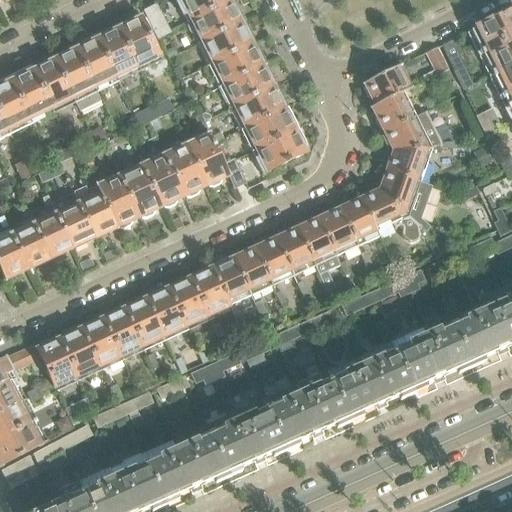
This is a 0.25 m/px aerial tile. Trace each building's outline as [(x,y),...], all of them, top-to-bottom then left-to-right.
[(188,23),(233,1),(232,0),(178,0),(179,0),(179,1),(177,2),(184,17),(185,16),(188,23)] [(200,45),(243,21),(233,1),(188,23),(195,36),(192,38),(196,46),(200,45)] [(168,34),(155,7),(144,12),(152,29),(157,39),(168,34)] [(511,65),(511,12),(505,16),(504,15),(475,29),(476,30),(470,32),(492,75),(511,65)] [(160,59),(146,32),(138,15),(115,26),(137,70),(160,59)] [(210,65),(254,43),(243,21),(200,45),(210,65)] [(137,70),(115,26),(94,37),(116,81),(137,70)] [(116,81),(94,37),(72,47),(94,92),(116,81)] [(455,39),(441,47),(441,48),(454,73),(463,69),(456,54),(461,51),(456,40),(455,39)] [(221,88),(265,65),(254,43),(210,65),(221,88)] [(94,92),(72,47),(51,58),(73,102),(79,113),(100,103),(94,92)] [(177,56),(173,48),(164,53),(169,61),(177,56)] [(448,71),(437,50),(436,49),(426,54),(437,76),(448,71)] [(73,102),(51,58),(29,68),(51,112),(73,102)] [(232,109),(276,86),(265,65),(221,88),(226,98),(232,109)] [(511,65),(492,75),(511,114),(511,65)] [(51,112),(29,68),(8,79),(30,123),(51,112)] [(463,69),(454,73),(457,79),(467,74),(464,68),(463,69)] [(409,91),(397,69),(363,86),(365,89),(363,90),(367,99),(369,98),(374,108),(404,94),(409,91)] [(425,83),(436,77),(434,72),(422,78),(425,83)] [(454,84),(447,72),(439,76),(445,89),(454,84)] [(467,74),(457,79),(460,85),(470,80),(467,74)] [(30,123),(8,79),(0,82),(0,116),(8,133),(30,123)] [(470,80),(460,85),(463,90),(473,85),(470,80)] [(243,130),(287,108),(276,86),(232,109),(243,130)] [(197,100),(193,92),(185,96),(189,104),(197,100)] [(416,117),(404,94),(374,108),(371,109),(376,121),(374,122),(379,131),(381,130),(383,134),(416,117)] [(81,118),(76,108),(71,110),(76,121),(81,118)] [(254,151),(297,129),(287,108),(243,130),(254,151)] [(214,117),(210,109),(201,114),(204,122),(214,117)] [(486,112),(476,118),(479,123),(489,118),(486,112)] [(0,137),(8,133),(0,116),(0,137)] [(206,128),(204,123),(201,116),(195,119),(201,131),(206,128)] [(433,150),(416,117),(383,134),(384,137),(382,138),(387,147),(389,146),(392,153),(433,150)] [(489,118),(479,123),(482,129),(492,123),(489,118)] [(159,128),(155,120),(148,123),(153,131),(159,128)] [(492,123),(482,129),(485,134),(495,129),(492,123)] [(106,141),(100,128),(90,133),(97,146),(106,141)] [(305,154),(303,150),(307,148),(297,129),(254,151),(258,159),(255,160),(262,175),(266,174),(305,154)] [(40,142),(36,133),(31,136),(35,144),(40,142)] [(223,167),(213,145),(208,133),(197,138),(198,141),(185,146),(205,188),(208,187),(208,189),(212,189),(218,186),(221,183),(220,181),(228,178),(223,167)] [(96,148),(89,134),(83,136),(90,151),(96,148)] [(223,140),(220,134),(211,138),(215,145),(223,140)] [(205,188),(185,146),(184,144),(172,149),(173,152),(163,157),(182,199),(185,197),(186,199),(190,199),(196,197),(198,193),(197,192),(205,188)] [(493,163),(485,147),(473,154),(481,169),(493,163)] [(421,184),(433,150),(392,153),(390,160),(388,159),(384,169),(386,170),(385,173),(421,184)] [(94,167),(87,153),(81,155),(88,170),(94,167)] [(62,162),(58,154),(48,159),(52,167),(62,162)] [(182,199),(163,157),(162,154),(151,159),(152,162),(141,167),(160,209),(163,208),(164,209),(168,210),(174,207),(176,204),(175,202),(182,199)] [(508,156),(498,161),(501,167),(511,162),(508,156)] [(72,161),(60,166),(63,172),(74,167),(72,161)] [(245,184),(235,161),(223,167),(228,178),(233,190),(245,184)] [(511,164),(511,162),(501,167),(504,173),(511,169),(511,164)] [(160,209),(141,167),(140,165),(129,169),(130,172),(119,178),(138,219),(140,218),(141,220),(145,220),(151,217),(153,214),(153,213),(160,209)] [(31,179),(24,166),(17,170),(24,182),(31,179)] [(421,220),(432,188),(421,184),(385,173),(385,174),(382,174),(379,183),(381,184),(379,192),(421,229),(425,234),(430,228),(421,220)] [(138,219),(119,178),(118,175),(106,181),(107,183),(97,188),(98,190),(116,230),(118,229),(119,230),(123,231),(129,228),(131,225),(130,223),(138,219)] [(0,192),(9,188),(5,180),(0,182),(0,192)] [(497,192),(494,185),(483,190),(482,193),(485,198),(497,192)] [(93,240),(73,194),(70,187),(64,189),(68,198),(62,201),(66,209),(55,214),(71,250),(93,240)] [(116,230),(98,190),(88,194),(85,188),(73,194),(93,240),(116,230)] [(464,203),(478,195),(475,188),(460,196),(464,203)] [(421,229),(379,192),(372,195),(371,192),(361,197),(362,199),(360,200),(375,233),(393,225),(395,231),(396,230),(398,228),(401,227),(402,228),(402,229),(402,233),(402,237),(403,239),(407,243),(408,244),(411,244),(413,244),(416,243),(417,242),(419,240),(420,238),(419,234),(418,232),(421,229)] [(52,207),(47,197),(42,200),(46,209),(52,207)] [(375,233),(360,200),(357,201),(356,199),(347,204),(348,206),(339,210),(356,248),(377,238),(375,233)] [(29,217),(25,207),(19,210),(23,220),(29,217)] [(356,248),(339,210),(336,211),(335,209),(326,213),(327,216),(317,220),(335,258),(356,248)] [(511,232),(500,209),(493,213),(498,223),(493,225),(497,233),(500,238),(511,232)] [(71,250),(55,214),(33,224),(49,261),(71,250)] [(335,258),(317,220),(315,221),(314,219),(304,223),(305,226),(303,227),(296,230),(314,268),(326,294),(335,290),(327,273),(339,267),(338,264),(335,258)] [(49,261),(33,224),(11,234),(27,271),(49,261)] [(314,268),(296,230),(294,231),(293,229),(283,233),(284,235),(275,240),(293,277),(314,268)] [(27,271),(11,234),(0,239),(0,274),(3,282),(27,271)] [(511,248),(511,244),(509,238),(503,241),(508,251),(511,248)] [(293,277),(275,240),(272,241),(271,239),(262,243),(263,245),(254,250),(271,287),(293,277)] [(494,250),(494,245),(491,239),(486,242),(490,252),(494,250)] [(508,251),(503,241),(498,243),(503,254),(508,251)] [(490,252),(486,242),(480,245),(484,255),(490,252)] [(503,254),(498,243),(494,245),(494,250),(497,256),(503,254)] [(443,256),(438,245),(430,248),(436,260),(443,256)] [(484,255),(480,245),(474,247),(478,257),(484,255)] [(478,257),(474,247),(468,250),(473,260),(478,257)] [(271,287),(254,250),(251,251),(250,249),(241,253),(242,255),(232,259),(250,297),(271,287)] [(473,260),(468,250),(462,253),(463,254),(467,263),(473,260)] [(371,265),(366,253),(360,256),(366,267),(371,265)] [(511,272),(511,253),(499,260),(506,275),(511,272)] [(459,267),(455,257),(454,256),(449,259),(453,269),(459,267)] [(250,297),(232,259),(230,261),(229,258),(219,263),(220,265),(213,269),(230,306),(250,297)] [(453,269),(449,259),(443,261),(448,272),(453,269)] [(349,274),(343,261),(338,264),(339,267),(343,277),(349,274)] [(448,272),(443,261),(437,264),(442,274),(448,272)] [(442,274),(437,264),(432,267),(436,277),(442,274)] [(230,306),(213,269),(212,269),(210,265),(190,275),(210,321),(232,310),(230,306)] [(436,277),(432,267),(426,269),(431,280),(436,277)] [(425,282),(420,272),(414,274),(419,285),(425,282)] [(419,285),(414,274),(409,277),(413,287),(417,285),(419,285)] [(210,321),(190,275),(168,285),(188,331),(210,321)] [(413,287),(409,277),(405,279),(403,279),(408,290),(413,287)] [(408,290),(403,279),(397,282),(402,292),(408,290)] [(402,292),(397,282),(392,284),(396,295),(398,294),(402,292)] [(307,295),(302,283),(297,285),(302,297),(307,295)] [(396,295),(392,284),(386,287),(391,297),(396,295)] [(188,331),(168,285),(145,295),(166,341),(188,331)] [(411,294),(420,290),(417,285),(413,287),(408,290),(410,295),(411,294)] [(391,297),(386,287),(381,289),(385,300),(391,297)] [(467,325),(454,330),(471,369),(484,363),(482,360),(485,359),(496,354),(496,355),(497,354),(497,356),(498,356),(502,354),(506,352),(505,351),(506,350),(505,350),(511,346),(511,288),(511,287),(479,302),(484,312),(465,320),(467,325)] [(385,300),(381,289),(375,292),(380,302),(385,300)] [(410,295),(408,290),(402,292),(398,294),(400,299),(410,295)] [(286,304),(280,291),(274,294),(280,306),(286,304)] [(380,302),(375,292),(369,295),(374,305),(380,302)] [(166,341),(145,295),(124,305),(144,351),(166,341)] [(374,305),(369,295),(368,295),(364,297),(368,307),(373,305),(374,305)] [(368,307),(364,297),(358,300),(363,310),(368,307)] [(396,298),(381,305),(385,315),(400,309),(396,298)] [(363,310),(358,300),(353,302),(357,312),(363,310)] [(267,313),(261,301),(254,304),(260,316),(267,313)] [(357,312),(353,302),(347,305),(352,315),(357,312)] [(144,351),(124,305),(102,315),(123,361),(144,351)] [(352,315),(347,305),(341,307),(346,318),(352,315)] [(337,321),(333,311),(327,313),(332,324),(337,321)] [(244,324),(238,312),(233,314),(239,326),(244,324)] [(332,324),(327,313),(321,316),(326,326),(332,324)] [(123,361),(102,315),(80,325),(101,371),(123,361)] [(326,326),(321,316),(315,319),(320,329),(326,326)] [(422,329),(390,344),(395,357),(413,395),(426,390),(425,386),(427,385),(432,383),(433,383),(433,385),(434,384),(439,383),(443,381),(444,380),(443,379),(443,378),(454,373),(457,372),(458,375),(471,369),(454,330),(447,317),(435,322),(432,316),(423,321),(430,336),(426,337),(422,329)] [(320,329),(315,319),(309,322),(314,332),(320,329)] [(314,332),(309,322),(304,324),(303,324),(308,335),(309,334),(314,332)] [(224,336),(218,324),(213,327),(218,339),(224,336)] [(308,335),(303,324),(297,327),(302,337),(308,335)] [(101,371),(80,325),(59,335),(79,381),(101,371)] [(302,337),(297,327),(291,330),(296,340),(302,337)] [(296,340),(291,330),(285,333),(290,343),(290,342),(296,340)] [(290,343),(285,333),(279,335),(284,345),(290,343)] [(79,381),(59,335),(36,346),(45,368),(57,392),(79,381)] [(284,345),(279,335),(273,338),(278,348),(284,345)] [(274,350),(269,340),(264,342),(268,352),(274,350)] [(268,352),(264,342),(258,345),(263,355),(268,352)] [(280,354),(293,348),(290,342),(290,343),(284,345),(278,348),(280,354)] [(263,355),(258,345),(253,347),(257,357),(263,355)] [(45,368),(36,346),(6,360),(11,373),(31,365),(35,373),(45,368)] [(257,357),(253,347),(247,350),(252,360),(257,357)] [(252,360),(247,350),(241,352),(246,362),(252,360)] [(206,362),(202,351),(197,353),(202,364),(206,362)] [(158,368),(152,355),(147,357),(153,370),(158,368)] [(240,365),(235,355),(230,358),(234,368),(240,365)] [(357,360),(326,373),(349,424),(362,418),(361,415),(363,414),(374,409),(375,409),(376,411),(377,410),(381,408),(385,406),(386,406),(385,404),(385,403),(396,398),(398,397),(400,401),(413,395),(395,357),(384,362),(382,357),(362,366),(360,367),(357,360)] [(234,368),(230,358),(224,360),(229,370),(234,368)] [(0,414),(20,404),(5,375),(11,373),(6,360),(0,362),(0,414)] [(229,370),(224,360),(218,363),(223,373),(229,370)] [(223,373),(218,363),(213,365),(217,375),(222,373),(223,373)] [(217,375),(213,365),(207,368),(212,378),(213,377),(217,375)] [(212,378),(207,368),(202,370),(206,380),(212,378)] [(206,380),(202,370),(196,373),(201,383),(203,382),(206,380)] [(201,383),(196,373),(190,375),(195,385),(201,383)] [(225,378),(222,373),(217,375),(213,377),(215,382),(225,378)] [(295,386),(263,401),(286,453),(299,447),(297,444),(300,443),(300,442),(311,437),(311,438),(312,440),(313,439),(317,437),(321,436),(320,434),(321,434),(320,433),(333,427),(333,428),(335,427),(337,430),(349,424),(326,373),(295,387),(295,386)] [(215,382),(213,377),(212,378),(206,380),(203,382),(205,387),(213,383),(215,382)] [(189,388),(184,378),(179,380),(183,391),(189,388)] [(183,391),(179,380),(173,383),(178,393),(183,391)] [(178,393),(173,383),(168,385),(172,396),(178,393)] [(172,396),(168,385),(162,388),(167,398),(172,396)] [(123,399),(117,386),(109,389),(115,403),(123,399)] [(167,398),(162,388),(157,391),(161,401),(167,398)] [(38,395),(35,389),(25,394),(28,400),(38,395)] [(153,404),(148,394),(143,397),(147,407),(153,404)] [(41,401),(38,395),(28,400),(31,406),(41,401)] [(147,407),(143,397),(137,399),(142,409),(147,407)] [(142,409),(137,399),(132,402),(136,412),(142,409)] [(227,416),(205,426),(211,439),(228,479),(241,473),(240,470),(242,469),(242,468),(253,463),(253,464),(254,464),(254,466),(255,465),(260,463),(264,461),(265,461),(264,459),(264,458),(265,458),(268,457),(269,460),(286,453),(263,401),(227,416)] [(136,412),(132,402),(126,404),(131,414),(136,412)] [(0,467),(42,446),(20,404),(0,414),(0,467)] [(131,414),(126,404),(120,407),(125,417),(131,414)] [(77,419),(71,407),(65,410),(71,422),(77,419)] [(125,417),(120,407),(115,409),(119,419),(125,417)] [(119,419),(115,409),(109,412),(114,422),(119,419)] [(114,422),(109,412),(104,414),(108,424),(114,422)] [(108,424),(104,414),(98,417),(103,427),(108,424)] [(142,424),(138,415),(130,419),(134,428),(142,424)] [(103,427),(98,417),(93,419),(94,423),(97,429),(103,427)] [(127,424),(125,418),(115,423),(118,429),(127,424)] [(72,428),(67,419),(56,424),(62,434),(72,428)] [(92,436),(87,427),(81,430),(87,439),(92,436)] [(87,439),(81,430),(76,432),(81,442),(87,439)] [(81,442),(76,432),(71,435),(76,445),(81,442)] [(76,445),(71,435),(65,438),(70,448),(76,445)] [(70,448),(65,438),(60,441),(65,451),(70,448)] [(160,462),(148,468),(165,507),(177,501),(176,498),(178,497),(187,493),(189,492),(190,493),(191,494),(192,494),(196,492),(200,490),(201,490),(200,488),(201,488),(200,487),(211,482),(212,482),(214,481),(215,484),(228,479),(211,439),(199,445),(197,440),(177,449),(158,458),(160,462)] [(65,451),(60,441),(59,442),(54,444),(60,454),(64,451),(65,451)] [(60,454),(54,444),(49,447),(54,457),(60,454)] [(54,457),(49,447),(43,450),(49,460),(54,457)] [(49,460),(43,450),(38,453),(43,462),(49,460)] [(43,462),(38,453),(33,455),(38,465),(43,462)] [(110,469),(78,483),(84,496),(90,511),(144,511),(148,511),(150,510),(151,511),(153,511),(165,507),(148,468),(143,457),(138,455),(122,462),(121,465),(111,470),(110,469)] [(37,475),(29,458),(1,472),(10,489),(37,475)] [(90,511),(84,496),(78,483),(47,497),(51,506),(37,511),(90,511)]
